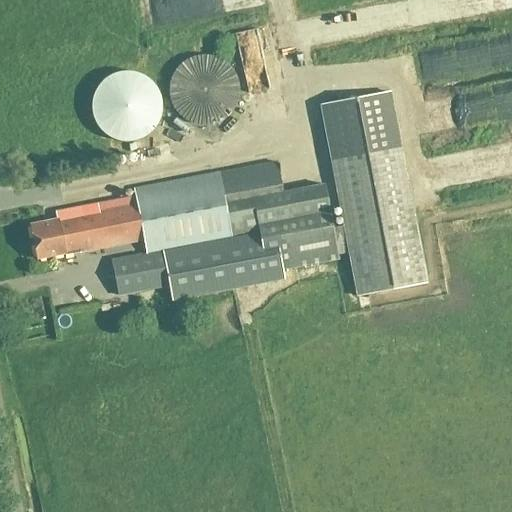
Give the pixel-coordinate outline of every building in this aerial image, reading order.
[(183,0),(189,21),(257,4),(255,0),(183,0)] [(415,22),(431,19),(426,0),(413,0),(411,0),(415,22)] [(238,90),(238,83),(236,77),(232,70),(228,65),(223,60),(216,57),(210,55),(203,54),(196,55),(189,57),(183,60),(177,65),(173,70),(169,77),(167,83),(167,90),(167,97),(169,104),(173,110),(177,116),(183,120),(189,124),(196,126),(203,126),(210,126),(216,123),(223,120),(228,116),(232,110),(236,104),(238,97),(238,90)] [(90,102),(89,112),(93,124),(100,134),(109,141),(120,144),(131,144),(141,141),(150,134),(157,126),(161,116),(161,105),(159,94),(153,85),(145,78),(135,73),(125,72),(115,73),(106,77),(98,84),(93,92),(90,102)] [(343,226),(348,251),(356,297),(424,284),(389,92),(321,105),(343,226)] [(480,149),(429,163),(437,190),(487,176),(480,149)] [(144,254),(330,220),(323,184),(281,192),(275,162),(132,189),(134,198),(141,240),(144,254)] [(63,254),(141,240),(134,198),(55,212),(56,218),(29,223),(36,258),(63,253),(63,254)] [(330,220),(144,254),(110,260),(117,296),(264,268),(265,272),(337,259),(336,254),(348,251),(343,226),(331,228),(330,220)]
